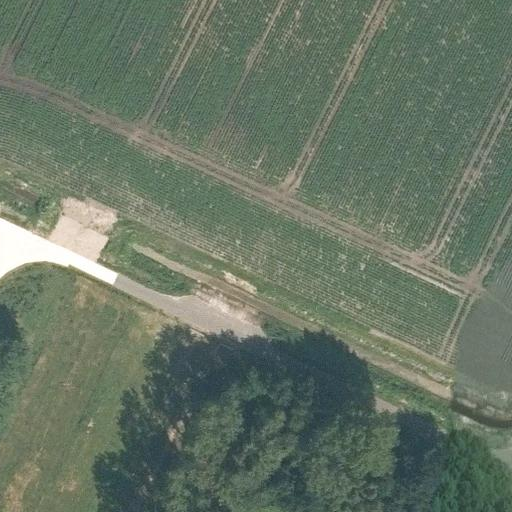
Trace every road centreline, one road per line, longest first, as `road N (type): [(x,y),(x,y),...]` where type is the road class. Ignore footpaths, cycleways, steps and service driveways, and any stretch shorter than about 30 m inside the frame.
road 1 (unclassified): [(216,325),(511,468)]
road 2 (unclassified): [(216,325),(6,226)]
road 3 (unclassified): [(126,511),(216,325)]
